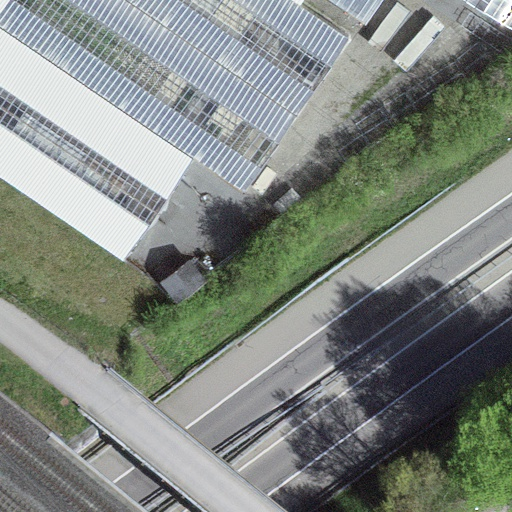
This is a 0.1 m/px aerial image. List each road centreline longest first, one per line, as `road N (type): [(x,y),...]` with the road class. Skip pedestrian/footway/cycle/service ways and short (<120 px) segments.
road 1 (trunk): [(511,227),(124,511)]
road 2 (trunk): [(227,511),(511,306)]
road 3 (unclassified): [(0,326),(233,511)]
